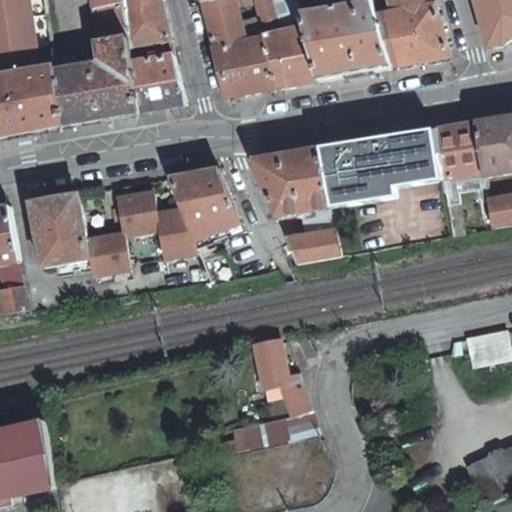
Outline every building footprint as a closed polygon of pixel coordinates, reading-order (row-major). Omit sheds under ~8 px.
[(54,48),(46,0),(12,0),(18,27),(30,25),(35,52),(54,48)] [(64,128),(138,115),(132,64),(130,49),(123,0),(92,0),(102,66),(75,71),(73,60),(69,56),(52,59),(53,69),(64,128)] [(159,0),(123,0),(130,49),(170,41),(159,0)] [(222,0),(202,4),(227,100),(277,91),(265,40),(254,42),(247,43),(238,8),(256,4),(254,0),(222,0)] [(277,91),(320,83),(304,14),(279,19),(274,0),(254,0),(256,4),(259,16),(262,28),(265,40),(277,91)] [(336,80),(392,70),(376,12),(372,0),(354,0),(355,5),(304,14),(320,83),(336,80)] [(511,0),(475,0),(490,50),(504,48),(511,42),(511,0)] [(392,70),(451,59),(436,6),(384,16),(382,10),(376,12),(392,70)] [(254,42),(265,40),(262,28),(252,31),(254,42)] [(138,115),(187,107),(174,57),(132,64),(138,115)] [(0,139),(64,128),(53,69),(5,79),(4,75),(0,75),(0,139)] [(511,119),(479,125),(486,166),(487,176),(488,181),(511,175),(511,119)] [(479,125),(438,131),(446,182),(457,180),(487,176),(486,166),(479,125)] [(287,240),(298,268),(344,259),(337,225),(336,218),(330,187),(328,187),(322,151),(295,155),(255,162),(278,219),(298,215),(299,221),(305,220),(305,214),(312,213),(311,235),(287,240)] [(206,242),(242,226),(220,171),(172,179),(182,203),(185,212),(197,244),(199,244),(202,254),(201,254),(202,256),(203,260),(204,260),(210,275),(235,265),(230,252),(212,258),(206,242)] [(91,259),(95,278),(133,272),(126,238),(162,233),(168,261),(202,256),(201,254),(202,254),(199,244),(197,244),(185,212),(159,216),(155,194),(119,200),(125,235),(87,242),(91,259)] [(87,242),(78,196),(32,205),(44,267),(91,259),(87,242)] [(511,228),(511,197),(491,202),(489,203),(494,232),(511,228)] [(463,214),(461,205),(454,206),(456,215),(463,214)] [(5,314),(31,310),(11,208),(0,210),(0,266),(15,264),(12,273),(15,288),(1,292),(5,314)] [(255,276),(262,274),(254,254),(247,257),(255,276)] [(281,342),(279,333),(270,335),(271,344),(281,342)] [(507,334),(469,341),(472,367),(511,361),(507,334)] [(304,386),(302,379),(288,383),(281,342),(271,344),(257,347),(265,390),(282,387),(294,419),(313,412),(304,386)] [(0,502),(56,490),(55,486),(47,426),(0,436),(0,502)] [(511,448),(472,466),(487,505),(511,493),(511,448)]
